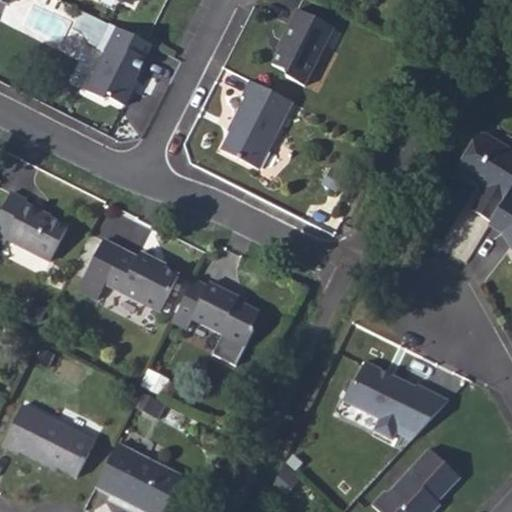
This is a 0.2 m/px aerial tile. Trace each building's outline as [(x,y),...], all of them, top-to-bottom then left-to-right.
[(305,87),(335,26),(299,9),(272,64),(289,73),(286,78),(305,87)] [(158,40),(153,38),(116,18),(104,42),(113,47),(93,87),(111,97),(119,95),(132,102),(142,84),(139,83),(153,55),(151,54),(158,40)] [(255,170),(292,100),(250,78),(242,94),(246,97),(218,151),(255,170)] [(511,197),(511,142),(494,131),(485,132),(467,162),(469,170),(494,186),(480,207),(499,219),(511,197)] [(36,197),(21,189),(0,228),(0,231),(14,239),(16,234),(58,255),(75,223),(52,210),(53,208),(34,198),(36,197)] [(511,197),(499,219),(497,222),(510,230),(511,233),(511,197)] [(144,253),(112,236),(86,286),(105,296),(113,279),(168,308),(187,273),(161,260),(163,257),(146,249),(144,253)] [(202,277),(179,321),(194,328),(199,318),(229,333),(219,353),(243,365),(261,328),(259,327),(268,311),(243,298),(244,296),(218,282),(217,285),(202,277)] [(418,436),(455,398),(423,382),(422,384),(368,358),(359,376),(355,375),(346,395),(383,413),(378,424),(395,433),(398,427),(418,436)] [(4,440),(76,477),(95,440),(23,404),(4,440)] [(96,485),(148,511),(163,511),(183,475),(118,442),(96,485)] [(468,474),(435,442),(395,483),(390,483),(377,497),(393,511),(417,511),(418,511),(419,511),(436,511),(448,501),(445,498),(468,474)] [(298,467),(289,458),(280,476),(292,488),(302,477),(295,471),(298,467)] [(306,473),(298,467),(295,471),(302,477),(306,473)]
